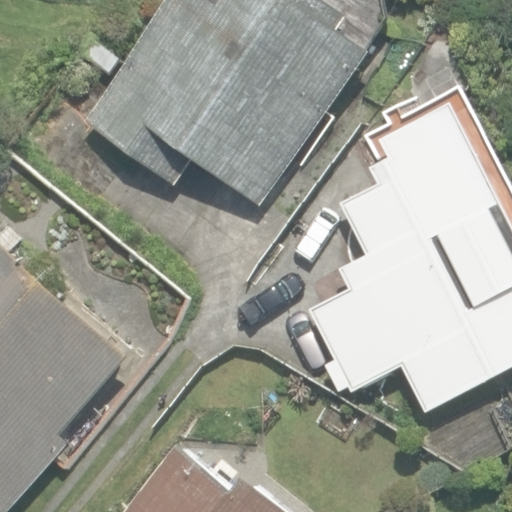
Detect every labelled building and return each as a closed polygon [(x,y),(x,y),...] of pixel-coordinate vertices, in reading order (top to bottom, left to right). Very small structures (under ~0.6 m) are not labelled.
[(200,157),(266,207),(379,54),(349,32),(358,19),(332,0),(182,0),(92,122),(179,186),(200,157)] [(113,74),(125,53),(109,43),(96,64),(113,74)] [(408,360),(432,406),(511,364),(511,209),(455,100),(387,135),(395,151),(376,161),(385,178),(346,198),(373,249),(345,263),(355,283),(315,304),(342,355),(331,360),(344,385),(354,380),(357,386),(408,360)] [(0,508),(3,511),(15,511),(76,444),(67,436),(136,357),(0,237),(0,508)] [(315,421),(346,442),(362,419),(330,398),(315,421)] [(134,511),(297,511),(257,479),(246,492),(188,445),(134,511)]
